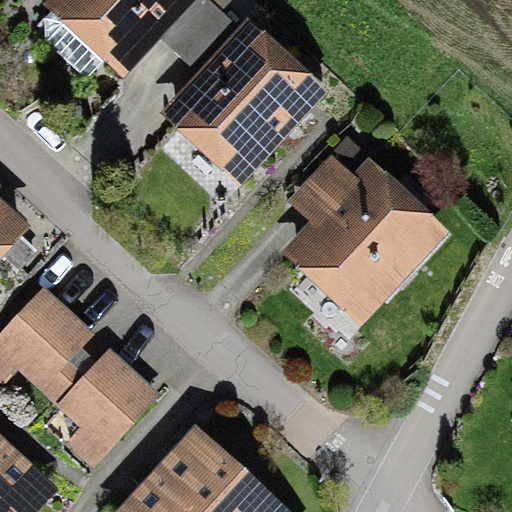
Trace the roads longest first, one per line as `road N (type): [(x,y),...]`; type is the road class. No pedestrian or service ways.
road 1 (residential): [(0,149),(393,492)]
road 2 (residential): [(511,267),(393,492)]
